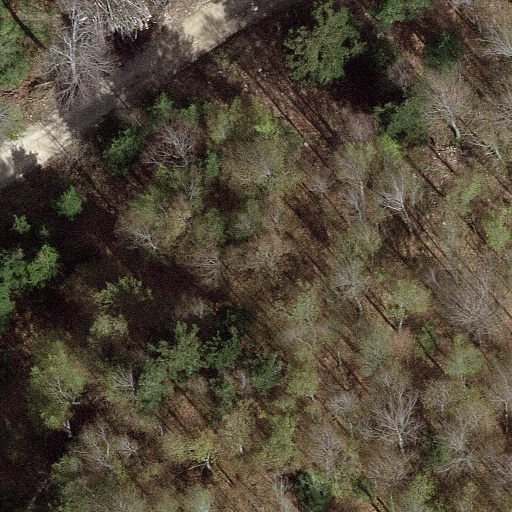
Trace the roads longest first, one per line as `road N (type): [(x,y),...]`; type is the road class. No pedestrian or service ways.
road 1 (track): [(197,27),(338,129),(511,209)]
road 2 (track): [(257,0),(197,27),(0,165)]
